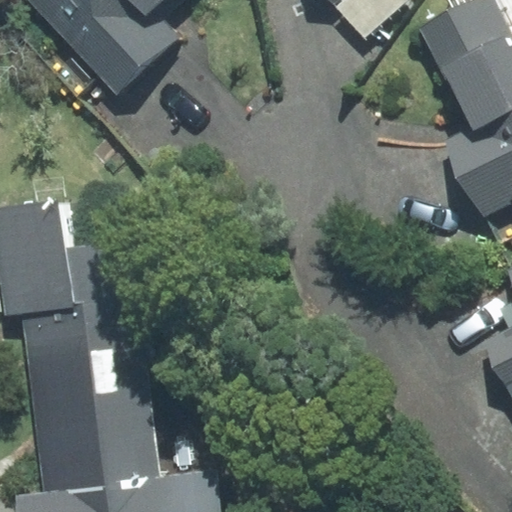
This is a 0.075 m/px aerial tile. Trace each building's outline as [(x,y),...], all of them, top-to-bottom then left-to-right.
[(174,20),(194,0),(25,0),(122,100),(189,35),(174,20)] [(336,0),(373,39),(415,0),(336,0)] [(511,0),(462,0),(488,52),(457,67),(485,123),(452,140),(490,217),(511,206),(511,0)] [(155,484),(124,244),(66,251),(60,200),(0,208),(0,272),(6,315),(21,313),(45,493),(19,496),(20,511),(216,511),(211,477),(155,484)] [(511,328),(493,338),(511,376),(511,328)]
